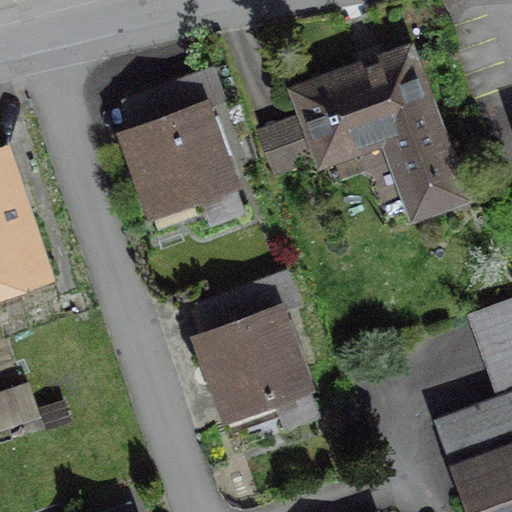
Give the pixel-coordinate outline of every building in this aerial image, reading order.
[(417,55),(295,99),(307,129),(320,170),(325,184),(396,159),(422,230),(473,211),(417,55)] [(216,119),(129,147),(156,229),(243,201),(216,119)] [(307,129),(259,144),(272,185),(320,170),(307,129)] [(15,158),(0,163),(0,312),(60,292),(15,158)] [(292,280),(200,315),(210,340),(198,345),(232,434),(318,401),(290,327),(308,320),(292,280)] [(511,315),(472,327),(495,403),(499,402),(511,397),(511,315)] [(511,397),(499,402),(432,426),(450,473),(511,450),(511,397)] [(511,511),(511,450),(450,473),(463,511),(511,511)]
